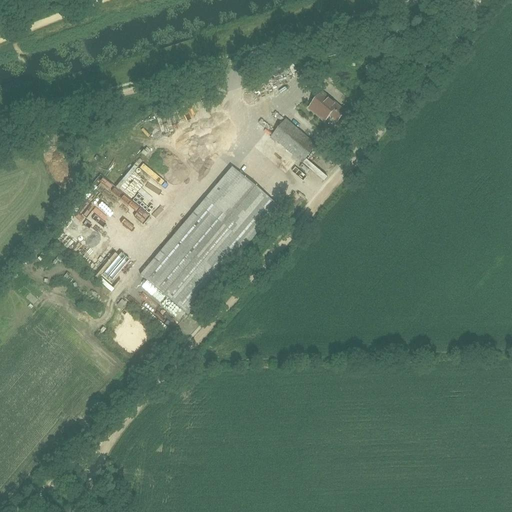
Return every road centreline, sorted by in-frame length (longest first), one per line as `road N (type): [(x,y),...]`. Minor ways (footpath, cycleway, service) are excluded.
road 1 (track): [(481,0),(448,52),(107,447),(78,511)]
road 2 (track): [(0,122),(125,92),(419,0)]
